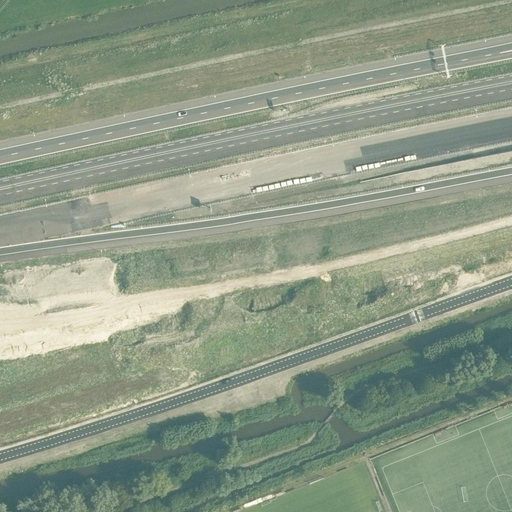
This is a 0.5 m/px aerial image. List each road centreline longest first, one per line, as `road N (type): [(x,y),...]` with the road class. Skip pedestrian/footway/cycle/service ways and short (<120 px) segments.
road 1 (tertiary): [(511,282),(0,457)]
road 2 (motorway): [(511,83),(0,191)]
road 3 (motorway): [(0,231),(511,126)]
road 4 (motorway): [(0,251),(511,172)]
road 5 (motorway): [(490,54),(0,155)]
